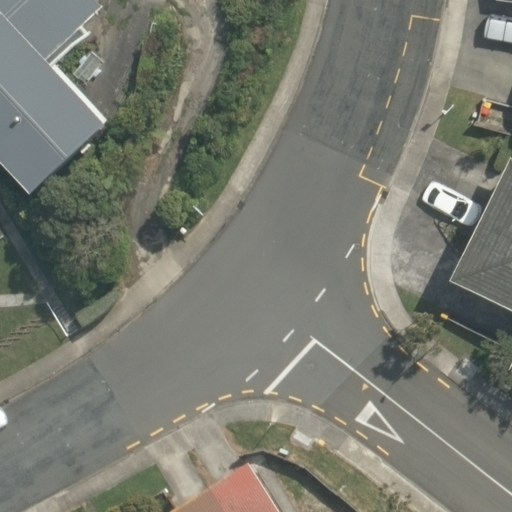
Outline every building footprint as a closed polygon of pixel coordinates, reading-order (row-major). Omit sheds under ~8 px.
[(0,0),(0,159),(38,201),(115,129),(51,65),(111,11),(100,0),(0,0)] [(511,10),(487,94),(511,100),(511,10)] [(511,173),(467,266),(511,287),(511,173)] [(0,246),(11,240),(0,220),(0,246)] [(191,511),(282,511),(256,471),(191,511)]
